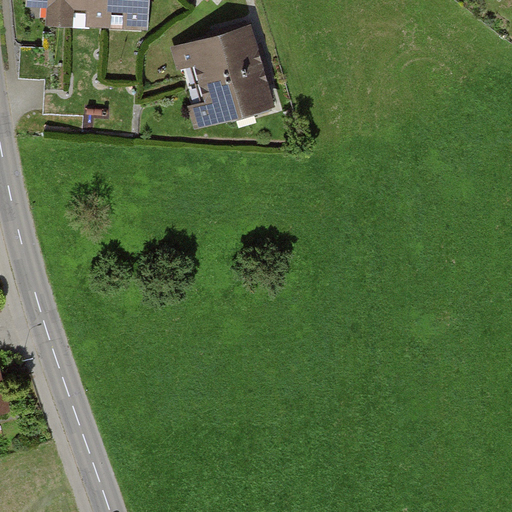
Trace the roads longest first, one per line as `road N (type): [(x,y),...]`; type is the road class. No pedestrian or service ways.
road 1 (tertiary): [(45,327),(110,511)]
road 2 (tertiary): [(0,144),(45,327)]
